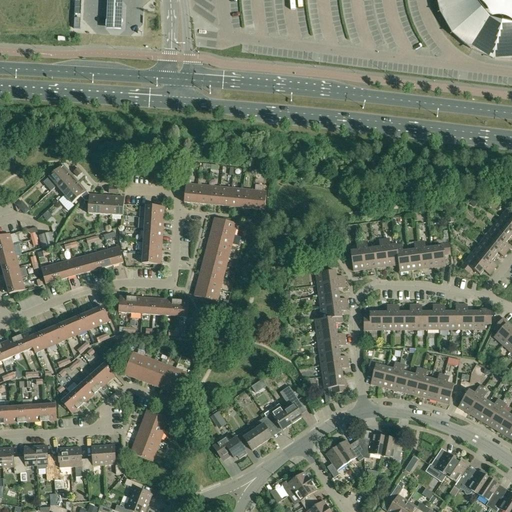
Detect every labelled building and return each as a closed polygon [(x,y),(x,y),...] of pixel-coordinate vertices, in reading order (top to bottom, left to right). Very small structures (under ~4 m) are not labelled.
[(76,0),(74,23),(80,24),(82,0),(76,0)] [(107,0),(106,30),(121,31),(122,0),(107,0)] [(511,0),(437,0),(440,12),(452,33),(471,49),(472,50),(493,59),(511,60),(511,0)] [(49,178),(57,186),(71,174),(63,165),(49,178)] [(78,177),(83,173),(79,168),(73,172),(78,177)] [(57,186),(64,195),(79,182),(71,174),(57,186)] [(81,197),(83,199),(88,193),(79,182),(64,195),(72,204),(81,197)] [(184,203),(196,204),(198,185),(186,184),(184,203)] [(196,204),(207,205),(209,186),(198,185),(196,204)] [(241,209),(243,190),(243,185),(241,185),(241,190),(232,189),(230,208),(241,209)] [(207,205),(219,207),(220,188),(209,186),(207,205)] [(252,210),(254,191),(255,187),(253,187),(252,191),(243,190),(241,209),(252,210)] [(219,207),(230,208),(232,189),(220,188),(219,207)] [(264,211),(266,192),(254,191),(252,210),(264,211)] [(83,199),(84,200),(85,201),(89,202),(88,214),(100,215),(101,196),(90,195),(88,193),(83,199)] [(100,215),(111,216),(113,197),(101,196),(100,215)] [(111,216),(123,216),(124,197),(113,197),(111,216)] [(20,209),(24,214),(30,210),(25,205),(20,209)] [(165,208),(146,206),(145,218),(164,219),(165,208)] [(511,212),(507,208),(499,219),(511,228),(511,212)] [(145,218),(144,230),(163,231),(164,219),(145,218)] [(214,218),(211,230),(234,236),(237,224),(214,218)] [(511,228),(499,219),(491,228),(508,241),(511,235),(511,228)] [(491,228),(484,238),(506,255),(511,248),(505,244),(508,241),(491,228)] [(129,239),(141,239),(141,231),(129,230),(129,239)] [(144,230),(143,241),(162,242),(163,231),(144,230)] [(211,230),(208,241),(237,249),(238,246),(232,245),(234,236),(211,230)] [(51,233),(39,236),(42,248),(54,245),(51,233)] [(0,236),(0,249),(13,246),(10,234),(0,236)] [(400,273),(396,245),(395,238),(384,240),(388,267),(399,266),(400,273)] [(484,238),(476,248),(492,260),(498,253),(504,258),(506,255),(484,238)] [(380,247),(374,248),(377,269),(388,267),(384,240),(379,240),(380,247)] [(143,241),(143,252),(162,253),(162,242),(143,241)] [(208,241),(206,252),(229,258),(231,249),(237,251),(237,249),(208,241)] [(424,241),(419,242),(423,270),(434,268),(431,248),(425,249),(424,241)] [(367,242),(361,243),(365,270),(377,269),(374,248),(368,249),(367,242)] [(415,250),(409,251),(411,271),(423,270),(419,242),(414,243),(415,250)] [(437,244),(437,247),(431,248),(434,268),(446,266),(445,257),(451,256),(449,242),(437,244)] [(353,272),(365,270),(361,243),(356,243),(357,250),(351,251),(353,272)] [(402,245),(396,245),(400,273),(411,271),(409,251),(403,252),(402,245)] [(0,249),(0,260),(0,261),(16,257),(13,246),(0,249)] [(124,263),(119,247),(108,251),(112,266),(124,263)] [(476,248),(468,257),(490,274),(497,266),(491,262),(492,260),(476,248)] [(108,251),(97,254),(101,269),(112,266),(108,251)] [(161,265),(162,253),(143,252),(142,264),(161,265)] [(206,252),(203,263),(226,269),(229,258),(206,252)] [(97,254),(86,257),(90,272),(101,269),(97,254)] [(0,261),(3,272),(19,268),(16,257),(0,261)] [(86,257),(75,260),(79,275),(90,272),(86,257)] [(489,275),(490,274),(468,257),(460,267),(477,280),(484,271),(489,275)] [(75,260),(64,263),(68,278),(79,275),(75,260)] [(64,263),(53,266),(57,281),(68,278),(64,263)] [(203,263),(200,274),(223,280),(226,269),(203,263)] [(46,285),(57,281),(53,266),(42,269),(46,285)] [(3,272),(6,283),(22,279),(22,278),(28,276),(25,267),(19,269),(19,268),(3,272)] [(315,274),(317,286),(344,283),(344,277),(337,278),(336,272),(315,274)] [(200,274),(197,285),(220,291),(223,280),(200,274)] [(25,290),(22,279),(6,283),(9,295),(25,290)] [(317,286),(319,298),(339,295),(338,289),(345,288),(344,283),(317,286)] [(217,303),(220,291),(197,285),(194,297),(217,303)] [(319,298),(320,309),(347,305),(347,299),(340,300),(339,295),(319,298)] [(119,313),(131,314),(132,298),(120,297),(119,313)] [(131,314),(142,315),(143,298),(132,298),(131,314)] [(142,315),(153,316),(154,299),(143,298),(142,315)] [(153,316),(164,316),(166,300),(154,299),(153,316)] [(164,316),(176,317),(177,301),(166,300),(164,316)] [(189,302),(177,301),(176,317),(188,318),(189,302)] [(314,321),(342,317),(341,312),(348,311),(347,305),(320,309),(322,320),(314,321)] [(400,331),(412,331),(412,305),(410,306),(410,313),(400,313),(400,331)] [(412,331),(424,331),(424,313),(422,313),(421,305),(412,305),(412,331)] [(424,331),(436,331),(436,305),(433,305),(433,313),(424,313),(424,331)] [(436,331),(448,331),(448,312),(445,312),(445,305),(436,305),(436,331)] [(448,331),(460,330),(460,305),(455,305),(456,312),(448,312),(448,331)] [(460,330),(472,330),(472,312),(468,312),(467,305),(460,305),(460,330)] [(376,331),(388,331),(388,306),(387,306),(387,313),(376,313),(376,331)] [(388,331),(400,331),(400,313),(399,313),(399,306),(388,306),(388,331)] [(109,322),(103,307),(92,312),(98,326),(109,322)] [(485,325),(490,325),(491,325),(491,309),(478,309),(478,312),(472,312),(472,330),(485,330),(485,325)] [(364,315),(364,331),(376,331),(376,313),(376,310),(370,310),(370,315),(364,315)] [(92,312),(82,316),(88,331),(98,326),(92,312)] [(82,316),(71,321),(77,335),(88,331),(82,316)] [(314,321),(316,332),(336,330),(336,324),(343,323),(342,317),(314,321)] [(511,326),(503,318),(492,330),(497,334),(494,338),(503,346),(511,335),(511,330),(511,329),(511,327),(511,326)] [(71,321),(61,325),(67,340),(77,335),(71,321)] [(61,325),(50,329),(56,344),(67,340),(61,325)] [(50,329),(40,334),(46,349),(56,344),(50,329)] [(316,332),(317,344),(345,340),(344,334),(337,335),(336,330),(316,332)] [(27,333),(17,338),(23,352),(33,348),(35,353),(27,333)] [(28,333),(27,333),(35,353),(46,349),(40,334),(30,338),(28,333)] [(511,335),(503,346),(511,354),(511,352),(511,335)] [(17,338),(6,342),(12,357),(23,352),(17,338)] [(317,344),(319,355),(339,352),(339,347),(346,346),(345,340),(317,344)] [(6,342),(0,344),(0,357),(2,361),(12,357),(6,342)] [(319,355),(321,366),(348,363),(347,357),(340,358),(339,352),(319,355)] [(124,375),(135,379),(144,357),(132,353),(124,375)] [(135,379),(146,383),(154,361),(144,357),(135,379)] [(74,364),(77,368),(82,364),(78,360),(74,364)] [(367,374),(373,375),(371,385),(382,388),(387,368),(382,367),(383,364),(370,360),(367,374)] [(146,383),(156,387),(165,365),(154,361),(146,383)] [(321,366),(322,378),(343,375),(342,369),(349,368),(348,363),(321,366)] [(382,388),(393,391),(400,364),(395,363),(393,370),(387,368),(382,388)] [(77,368),(74,364),(69,368),(73,372),(77,368)] [(115,376),(105,364),(96,372),(106,384),(115,376)] [(393,391),(404,394),(409,374),(403,372),(405,365),(400,364),(393,391)] [(156,387),(167,391),(175,369),(165,365),(156,387)] [(404,394),(415,396),(422,370),(417,368),(415,375),(409,374),(404,394)] [(167,391),(178,395),(187,373),(175,369),(167,391)] [(67,374),(63,370),(59,374),(62,378),(67,374)] [(415,396),(426,399),(431,380),(426,378),(427,371),(422,370),(415,396)] [(96,372),(87,380),(98,392),(106,384),(96,372)] [(426,399),(437,402),(444,375),(439,374),(437,381),(431,380),(426,399)] [(331,388),(332,394),(332,395),(348,393),(346,380),(343,381),(343,375),(322,378),(324,389),(331,388)] [(449,377),(444,375),(437,402),(449,405),(454,385),(447,384),(449,377)] [(87,380),(79,387),(89,399),(98,392),(87,380)] [(480,385),(478,388),(474,394),(469,390),(458,408),(468,414),(483,390),(482,390),(484,388),(480,385)] [(79,387),(70,395),(81,407),(89,399),(79,387)] [(280,393),(289,407),(286,410),(282,405),(280,406),(293,424),(302,418),(301,415),(306,412),(289,387),(280,393)] [(468,414),(478,420),(489,402),(484,399),(487,393),(483,390),(468,414)] [(72,414),(81,407),(70,395),(61,402),(72,414)] [(478,420),(488,426),(502,402),(504,399),(500,396),(498,400),(498,399),(494,405),(489,402),(478,420)] [(488,426),(497,432),(508,414),(503,411),(507,405),(502,402),(488,426)] [(282,431),(293,424),(280,406),(279,404),(264,415),(266,417),(273,428),(278,425),(282,431)] [(338,413),(346,411),(344,404),(336,406),(338,413)] [(57,421),(56,405),(44,406),(45,422),(57,421)] [(44,406),(32,407),(34,422),(45,422),(44,406)] [(21,407),(10,408),(11,424),(22,423),(21,407)] [(32,407),(21,407),(22,423),(34,422),(32,407)] [(10,408),(0,408),(0,424),(11,424),(10,408)] [(169,419),(147,410),(143,421),(165,430),(169,419)] [(497,432),(507,438),(511,429),(511,416),(508,414),(497,432)] [(256,424),(259,428),(253,431),(262,445),(272,438),(268,431),(273,428),(266,417),(256,424)] [(143,421),(139,432),(161,440),(165,430),(143,421)] [(251,427),(246,431),(237,437),(236,438),(243,448),(247,445),(252,451),(262,445),(253,431),(251,427)] [(139,432),(135,443),(157,451),(161,440),(139,432)] [(370,454),(381,457),(385,438),(373,435),(371,446),(362,445),(364,459),(369,460),(370,454)] [(245,451),(243,448),(236,438),(230,442),(227,438),(213,447),(221,458),(230,452),(234,459),(245,451)] [(403,444),(397,443),(397,440),(385,438),(381,457),(393,459),(392,464),(399,465),(403,444)] [(359,462),(363,459),(364,459),(362,445),(361,445),(353,450),(346,441),(336,448),(347,464),(357,458),(359,462)] [(131,454),(153,462),(157,451),(135,443),(131,454)] [(121,457),(115,458),(114,445),(112,446),(102,446),(104,466),(112,466),(115,466),(116,475),(122,475),(121,457)] [(46,446),(35,447),(36,466),(37,466),(37,470),(46,469),(47,481),(54,481),(53,464),(54,464),(53,455),(47,456),(46,446)] [(93,462),(88,462),(87,462),(88,477),(94,476),(93,466),(104,466),(102,446),(92,447),(93,462)] [(25,457),(19,457),(20,474),(26,473),(26,470),(30,470),(29,467),(36,466),(35,447),(24,448),(25,457)] [(80,448),(70,449),(71,468),(75,468),(76,478),(88,477),(87,462),(81,463),(80,448)] [(327,468),(334,479),(339,475),(337,471),(347,464),(336,448),(326,455),(332,464),(327,468)] [(13,449),(1,450),(3,468),(14,468),(14,474),(20,474),(19,457),(13,458),(13,449)] [(66,474),(65,468),(71,468),(70,449),(58,449),(59,464),(54,464),(53,464),(54,481),(55,482),(63,481),(63,474),(66,474)] [(436,470),(446,476),(457,460),(446,453),(440,463),(435,459),(428,470),(433,473),(436,470)] [(414,457),(413,457),(408,465),(413,468),(418,460),(414,457)] [(454,487),(459,491),(460,489),(466,480),(461,476),(467,467),(457,460),(446,476),(456,483),(454,487)] [(468,488),(478,495),(489,479),(484,476),(486,473),(482,471),(479,472),(478,472),(472,481),(467,478),(466,480),(460,489),(462,490),(465,493),(468,488)] [(307,474),(305,473),(304,472),(287,484),(294,493),(311,482),(307,476),(307,474)] [(478,495),(488,502),(486,506),(491,509),(498,499),(493,495),(499,486),(489,479),(478,495)] [(124,485),(133,488),(129,499),(148,506),(152,495),(141,491),(143,486),(126,480),(124,485)] [(316,499),(313,494),(317,491),(311,482),(294,493),(300,502),(303,507),(316,499)] [(390,496),(395,500),(386,511),(400,511),(408,502),(398,496),(403,489),(402,488),(397,485),(390,496)] [(287,489),(279,493),(283,502),(291,498),(287,489)] [(275,490),(270,493),(277,504),(282,501),(275,490)] [(494,511),(496,511),(499,509),(503,511),(510,511),(511,510),(511,491),(510,493),(503,502),(498,499),(491,509),(494,511)] [(122,508),(126,509),(132,511),(148,511),(150,509),(148,506),(129,499),(127,505),(124,503),(122,508)] [(303,507),(306,511),(326,511),(330,510),(324,501),(319,504),(316,499),(303,507)] [(421,511),(422,511),(421,511),(416,508),(417,508),(408,502),(400,511),(421,511)]
